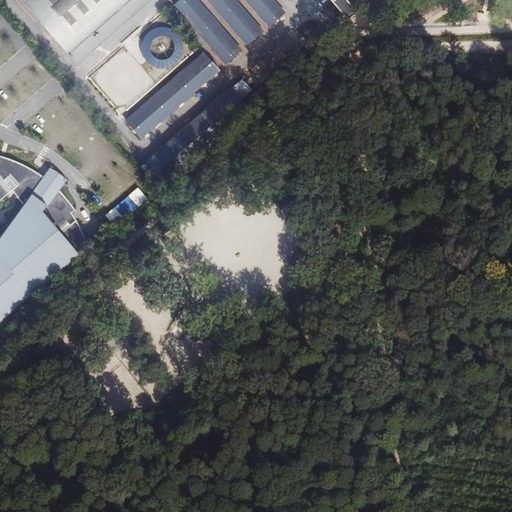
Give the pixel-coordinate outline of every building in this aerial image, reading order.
[(20,0),(76,64),(150,0),(20,0)] [(199,0),(179,0),(173,5),(227,64),(243,50),(199,0)] [(237,0),(207,0),(248,45),(264,31),(237,0)] [(275,0),(245,0),(270,27),(286,13),(275,0)] [(331,0),(348,20),(369,0),(331,0)] [(204,51),(125,120),(141,138),(220,70),(204,51)] [(242,78),(230,88),(239,99),(251,90),(242,78)] [(228,87),(143,159),(163,182),(247,110),(228,87)] [(0,323),(79,255),(57,228),(75,213),(77,211),(60,190),(65,181),(53,169),(44,177),(30,168),(25,166),(8,158),(4,157),(1,156),(0,155),(0,323)] [(127,196),(113,207),(119,215),(133,204),(127,196)] [(57,228),(79,255),(88,248),(84,235),(80,225),(75,213),(57,228)]
